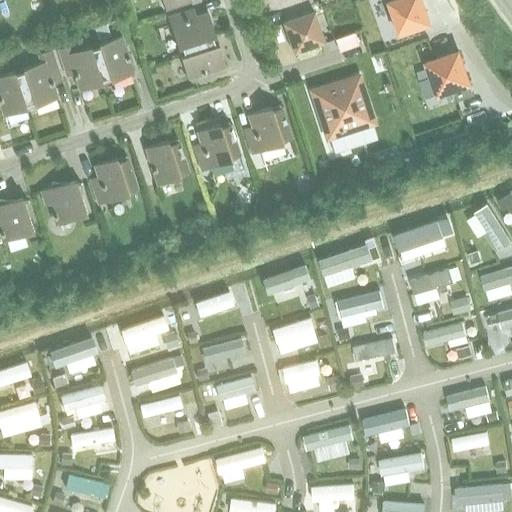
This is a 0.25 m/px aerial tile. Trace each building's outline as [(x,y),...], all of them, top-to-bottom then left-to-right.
[(161,0),(164,10),(178,5),(176,0),(161,0)] [(388,0),(386,1),(397,33),(429,22),(421,0),(388,0)] [(180,46),(183,54),(198,49),(195,41),(211,35),(214,34),(207,11),(183,19),(181,11),(166,16),(177,47),(180,46)] [(292,52),(322,42),(312,11),(282,22),(292,52)] [(105,23),(94,26),(98,38),(109,34),(105,23)] [(353,31),(334,37),(338,47),(338,49),(357,42),(353,31)] [(103,61),(95,64),(100,79),(108,76),(109,80),(132,72),(120,35),(97,42),(98,46),(103,61)] [(198,49),(183,54),(179,55),(187,78),(224,65),(217,42),(213,44),(211,35),(195,41),(198,49)] [(103,61),(98,46),(90,48),(89,45),(70,51),(68,45),(56,48),(66,76),(73,73),(78,90),(101,82),(100,79),(95,64),(103,61)] [(19,89),(24,104),(32,101),(33,105),(56,97),(48,71),(57,68),(51,49),(38,53),(41,61),(21,67),(22,71),(27,86),(19,89)] [(431,76),(419,80),(425,96),(436,92),(437,94),(453,88),(457,99),(456,99),(456,100),(473,94),(473,93),(469,83),(458,50),(426,62),(431,76)] [(0,74),(0,107),(2,115),(25,107),(24,104),(19,89),(27,86),(22,71),(14,73),(13,70),(0,74)] [(356,77),(313,91),(327,135),(371,121),(356,77)] [(251,153),(259,151),(282,143),(280,140),(290,137),(278,102),(246,113),(254,136),(246,138),(251,153)] [(199,170),(207,167),(230,160),(229,156),(238,153),(227,119),(195,130),(202,150),(194,152),(199,170)] [(144,147),(156,184),(179,177),(178,173),(187,170),(176,136),(144,147)] [(97,204),(105,201),(128,194),(127,190),(136,187),(124,153),(92,164),(100,187),(92,189),(97,204)] [(44,204),(48,203),(55,224),(86,213),(80,195),(80,182),(76,182),(74,178),(64,182),(50,182),(50,186),(39,189),(44,204)] [(0,236),(1,241),(33,231),(27,212),(26,199),(22,199),(21,195),(10,199),(0,199),(0,236)] [(511,240),(486,202),(473,210),(497,249),(511,240)] [(442,235),(436,218),(393,232),(399,250),(442,235)] [(371,259),(365,243),(318,259),(324,274),(371,259)] [(308,278),(303,263),(260,277),(265,292),(308,278)] [(511,280),(511,263),(479,272),(483,288),(511,280)] [(453,280),(449,265),(410,276),(414,292),(453,280)] [(383,305),(378,288),(336,299),(340,315),(383,305)] [(233,302),(228,289),(194,300),(199,314),(233,302)] [(511,323),(511,306),(497,310),(501,326),(511,323)] [(167,327),(163,313),(119,327),(124,341),(167,327)] [(314,330),(310,316),(270,327),(274,341),(314,330)] [(464,335),(461,321),(422,331),(425,344),(464,335)] [(96,351),(91,334),(48,349),(54,366),(96,351)] [(240,335),(201,345),(205,360),(244,349),(240,335)] [(394,351),(391,336),(353,344),(356,359),(394,351)] [(176,372),(172,356),(130,369),(134,384),(176,372)] [(319,372),(316,357),(280,366),(283,380),(319,372)] [(0,384),(31,375),(26,360),(0,367),(0,384)] [(250,375),(214,386),(218,400),(254,389),(250,375)] [(511,392),(511,377),(503,379),(506,393),(511,392)] [(101,381),(59,393),(64,408),(105,397),(101,381)] [(488,399),(485,384),(446,393),(449,408),(488,399)] [(182,406),(179,393),(140,403),(143,415),(182,406)] [(0,424),(37,414),(33,400),(0,408),(0,424)] [(408,423),(404,407),(361,417),(365,433),(408,423)] [(352,438),(349,424),(302,434),(305,448),(352,438)] [(113,439),(111,427),(69,434),(71,446),(113,439)] [(488,442),(486,430),(451,436),(453,449),(488,442)] [(260,445),(215,457),(219,471),(264,460),(260,445)] [(423,467),(420,450),(378,458),(381,474),(423,467)] [(0,466),(31,467),(31,453),(0,451),(0,466)] [(109,483),(68,473),(65,487),(106,497),(109,483)] [(503,497),(501,480),(454,486),(456,503),(503,497)] [(354,497),(353,483),(311,485),(312,499),(354,497)] [(0,510),(6,511),(29,511),(32,504),(0,495),(0,510)] [(236,511),(274,511),(276,502),(231,497),(229,511),(236,511)] [(422,511),(423,502),(384,499),(383,511),(422,511)]
